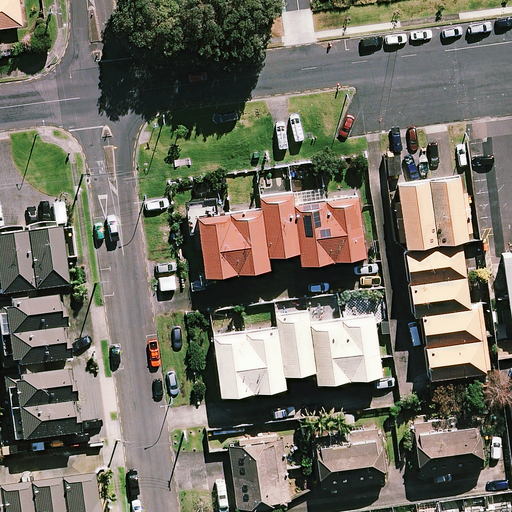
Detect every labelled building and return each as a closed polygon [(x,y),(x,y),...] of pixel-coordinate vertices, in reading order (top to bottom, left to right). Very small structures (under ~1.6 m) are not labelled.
[(0,0),(0,32),(26,29),(22,0),(0,0)] [(462,247),(470,246),(461,180),(430,184),(439,250),(462,247)] [(408,254),(439,250),(430,184),(400,188),(408,254)] [(293,195),(261,199),(263,211),(269,260),(302,256),(295,207),(293,195)] [(359,198),(327,203),(335,264),(368,260),(359,198)] [(327,203),(295,207),(302,256),(303,268),(335,264),(327,203)] [(263,211),(231,215),(239,277),(271,273),(269,260),(263,211)] [(231,215),(199,220),(207,281),(239,277),(231,215)] [(60,235),(25,239),(33,298),(68,293),(60,235)] [(0,302),(33,298),(25,239),(0,242),(0,302)] [(466,279),(462,247),(439,250),(408,254),(407,254),(411,287),(466,279)] [(511,330),(511,329),(511,248),(500,250),(510,321),(511,330)] [(471,312),(466,279),(411,287),(415,319),(423,318),(471,312)] [(4,310),(8,342),(65,335),(61,302),(4,310)] [(483,343),(479,311),(471,312),(423,318),(428,350),(483,343)] [(310,317),(278,322),(280,333),(286,382),(319,378),(312,329),(310,317)] [(376,320),(344,325),(352,386),(385,382),(376,320)] [(344,325),(312,329),(319,378),(320,391),(352,386),(344,325)] [(280,333),(248,337),(256,399),(288,395),(286,382),(280,333)] [(12,373),(69,366),(65,335),(8,342),(12,373)] [(248,337),(216,342),(224,403),(256,399),(248,337)] [(488,376),(483,343),(428,350),(432,383),(488,376)] [(13,384),(18,416),(75,408),(71,376),(13,384)] [(22,447),(79,440),(75,408),(18,416),(22,447)] [(482,467),(477,423),(441,427),(440,419),(412,422),(418,474),(482,467)] [(383,479),(375,428),(312,437),(320,489),(383,479)] [(289,500),(281,435),(228,442),(236,506),(289,500)] [(59,486),(62,511),(97,511),(94,481),(59,486)] [(30,511),(62,511),(59,486),(28,490),(30,511)] [(0,511),(30,511),(28,490),(0,493),(0,511)]
